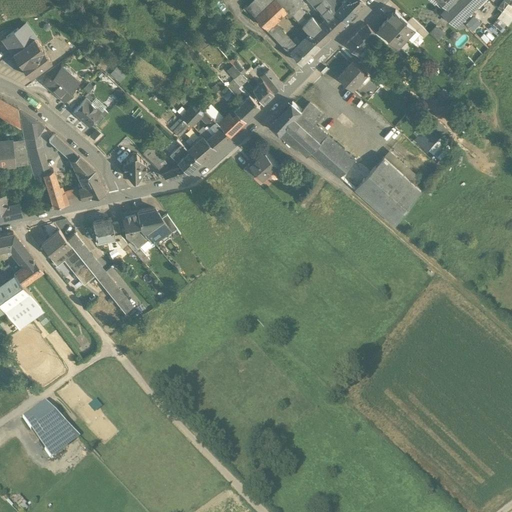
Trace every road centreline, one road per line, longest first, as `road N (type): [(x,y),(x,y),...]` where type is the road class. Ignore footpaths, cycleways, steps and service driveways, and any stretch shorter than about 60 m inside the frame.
road 1 (secondary): [(122,199),(176,187),(210,169),(377,0)]
road 2 (track): [(113,349),(263,511)]
road 3 (track): [(358,198),(511,333)]
road 4 (residential): [(0,88),(24,97),(100,167),(122,199)]
road 5 (track): [(113,349),(0,427)]
road 6 (secondary): [(0,228),(122,199)]
